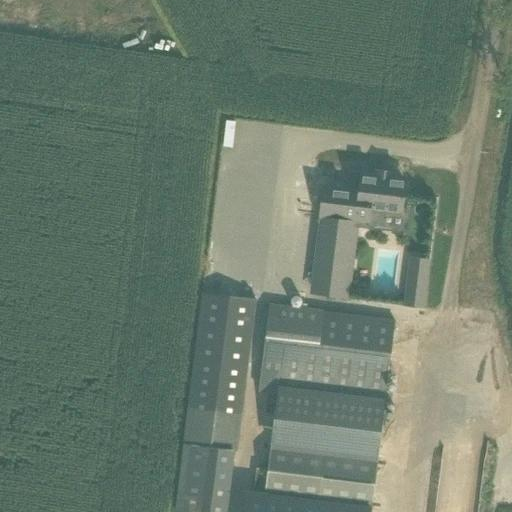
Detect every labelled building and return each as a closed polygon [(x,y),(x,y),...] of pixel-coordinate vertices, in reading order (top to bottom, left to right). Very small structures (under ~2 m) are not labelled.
[(356,172),(354,189),(374,192),(372,208),(402,212),(410,146),(380,142),(365,140),(361,173),(356,172)] [(326,256),(321,295),(343,298),(348,259),(347,259),(326,256)] [(185,444),(185,445),(235,451),(237,451),(241,417),(256,299),(204,294),(189,411),(185,444)] [(405,294),(403,307),(421,309),(425,309),(426,297),(405,294)] [(270,306),(259,391),(277,394),(277,391),(385,404),(387,383),(395,321),(288,308),(270,306)] [(385,404),(277,391),(277,394),(270,443),(378,456),(385,404)] [(263,497),(371,510),(378,456),(270,443),(263,497)] [(245,495),(242,511),(371,511),(372,510),(371,510),(263,497),(245,495)]
